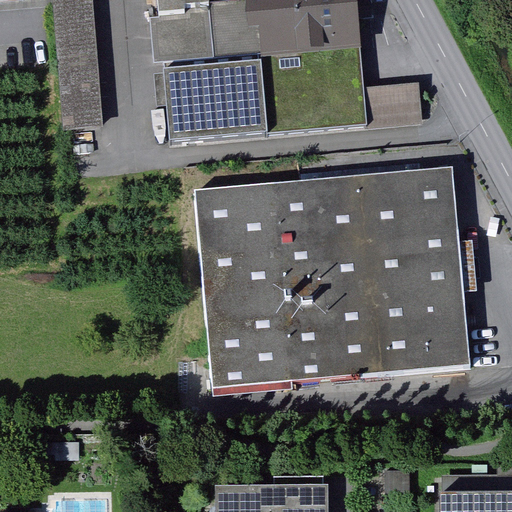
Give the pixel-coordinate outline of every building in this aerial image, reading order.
[(64,0),(74,139),(108,137),(98,0),(64,0)] [(360,0),(158,0),(173,151),(427,126),(423,87),(369,93),(360,0)] [(460,173),(197,195),(214,399),(477,377),(460,173)] [(448,495),(442,495),(441,511),(511,511),(511,476),(448,477),(448,495)] [(326,511),(327,487),(216,487),(216,511),(326,511)]
